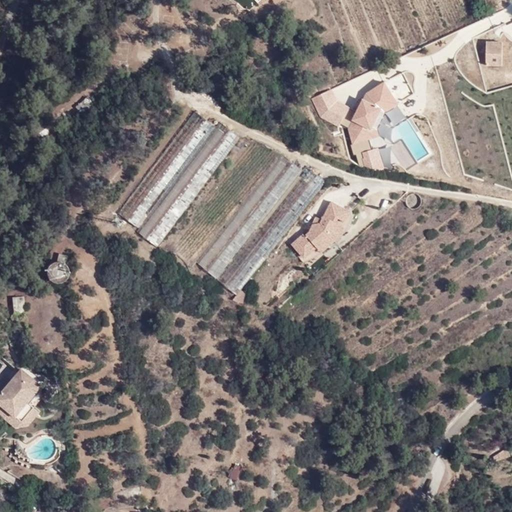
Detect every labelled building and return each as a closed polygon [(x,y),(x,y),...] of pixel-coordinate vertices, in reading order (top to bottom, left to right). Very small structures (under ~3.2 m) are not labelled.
[(503,66),(502,42),(486,41),(486,66),(503,66)] [(386,111),(399,103),(386,82),(368,93),(349,127),(353,142),(379,135),(377,128),(386,111)] [(395,90),(398,101),(411,97),(408,87),(395,90)] [(138,227),(215,125),(195,112),(119,213),(138,227)] [(240,136),(220,122),(137,231),(157,245),(240,136)] [(216,278),(301,169),(282,154),(197,262),(216,278)] [(236,294),(326,181),(306,166),(217,279),(236,294)] [(422,205),(421,195),(410,195),(411,206),(422,205)] [(330,236),(337,223),(340,219),(346,222),(351,211),(331,201),(322,218),(315,216),(309,232),(305,235),(303,234),(291,244),(304,259),(330,236)] [(345,226),(337,223),(330,236),(304,259),(302,261),(303,263),(309,261),(320,255),(340,237),(345,226)] [(66,263),(68,256),(59,254),(58,261),(53,262),(50,266),(48,271),(49,276),(52,280),(57,282),(62,282),(68,278),(70,272),(69,267),(66,263)] [(25,311),(23,296),(13,297),(15,313),(25,311)] [(277,388),(281,381),(269,373),(265,379),(277,388)] [(16,374),(11,380),(0,394),(0,402),(22,421),(34,407),(28,402),(38,392),(16,374)] [(0,402),(0,394),(11,380),(6,376),(0,382),(0,416),(15,428),(29,426),(40,412),(34,407),(22,421),(0,402)]
